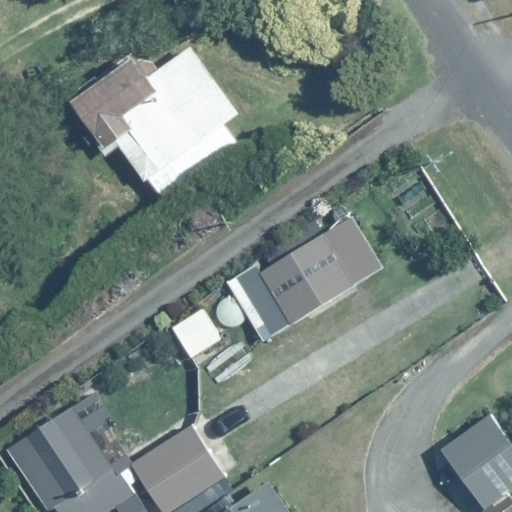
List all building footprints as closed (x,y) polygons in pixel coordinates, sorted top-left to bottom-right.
[(99,75),(72,95),(113,149),(123,142),(169,202),(249,142),(231,119),(246,107),(193,36),(156,64),(138,39),(96,70),(99,75)] [(358,280),(343,255),(319,217),(225,276),(233,288),(205,306),(202,302),(167,324),(193,364),(238,336),(232,326),(249,315),(265,339),(358,280)] [(0,346),(11,339),(0,322),(0,346)] [(153,511),(77,396),(8,442),(54,511),(104,511),(115,505),(119,511),(162,511),(161,510),(158,511),(153,511)] [(511,434),(493,408),(439,446),(443,452),(430,461),(465,511),(477,511),(511,487),(511,434)] [(189,419),(130,459),(164,509),(223,469),(189,419)] [(292,511),(265,476),(216,511),(292,511)]
